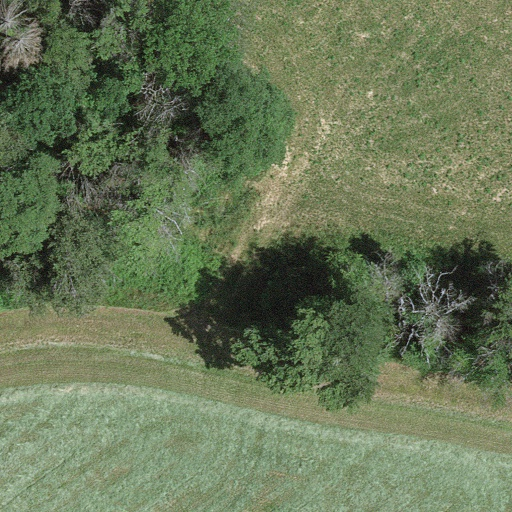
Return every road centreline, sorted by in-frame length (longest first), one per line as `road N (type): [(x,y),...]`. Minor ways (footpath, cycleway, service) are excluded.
road 1 (track): [(0,161),(225,229),(347,248),(511,289)]
road 2 (track): [(0,339),(208,319),(235,274),(225,229)]
